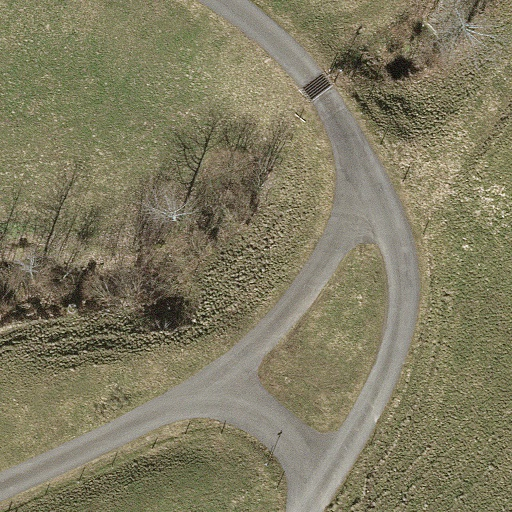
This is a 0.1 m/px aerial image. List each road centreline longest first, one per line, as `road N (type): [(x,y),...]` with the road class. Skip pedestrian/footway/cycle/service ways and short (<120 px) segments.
road 1 (unclassified): [(0,495),(213,397),(311,296),(354,235),(368,167),(333,101),(275,39),(209,0)]
road 2 (track): [(327,496),(388,400),(415,307),(403,223),(368,167)]
road 3 (track): [(213,397),(283,428),(327,496),(316,511)]
